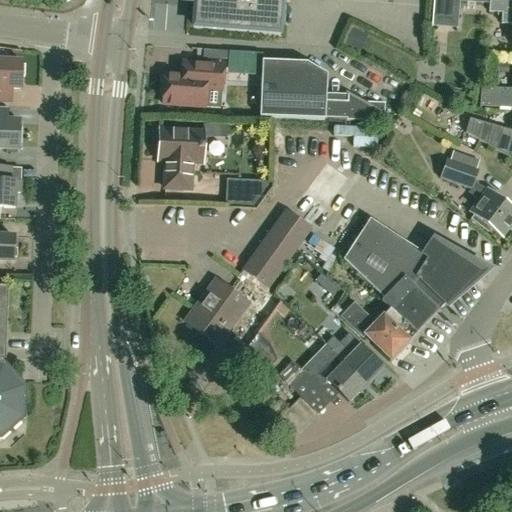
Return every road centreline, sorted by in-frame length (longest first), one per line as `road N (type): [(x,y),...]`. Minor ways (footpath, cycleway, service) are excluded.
road 1 (tertiary): [(103,38),(92,235),(119,511)]
road 2 (tertiary): [(143,511),(111,236),(124,41)]
road 3 (unknown): [(34,363),(45,30)]
road 4 (primary): [(491,407),(310,492),(227,511)]
road 5 (unknown): [(124,41),(303,31),(321,6)]
road 6 (primary): [(343,511),(499,427)]
road 7 (residential): [(491,407),(479,340),(511,275)]
